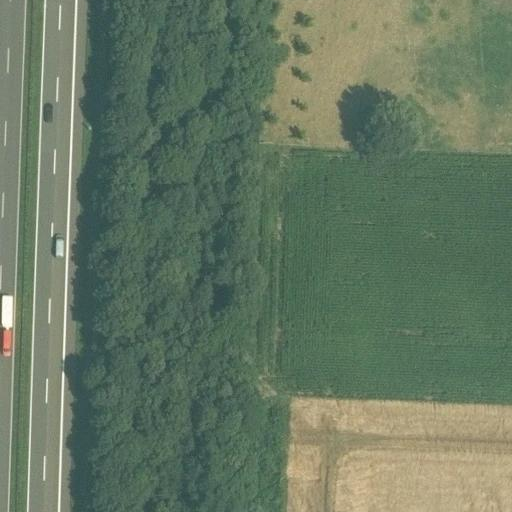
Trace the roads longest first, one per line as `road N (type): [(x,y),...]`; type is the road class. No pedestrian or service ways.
road 1 (motorway): [(53,511),(70,0)]
road 2 (motorway): [(14,0),(0,294)]
